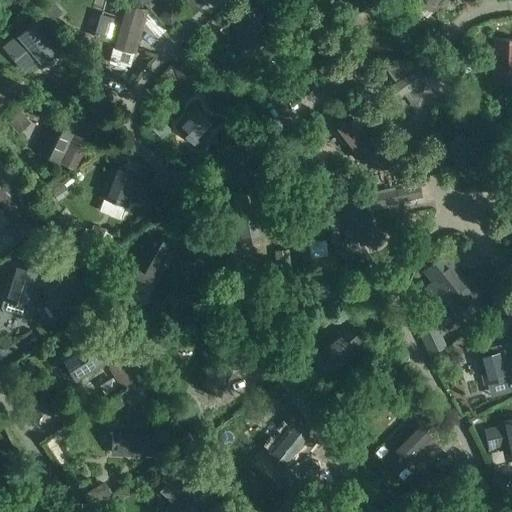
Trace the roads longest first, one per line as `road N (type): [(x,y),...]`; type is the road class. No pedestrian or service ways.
road 1 (residential): [(212,0),(151,52),(126,88),(122,119),(131,149),(173,181),(228,174),(357,66)]
road 2 (residential): [(391,285),(264,306),(257,320),(261,343),(373,511)]
road 3 (residential): [(423,511),(472,473),(470,448),(409,335)]
road 4 (residential): [(511,16),(454,33),(410,139)]
